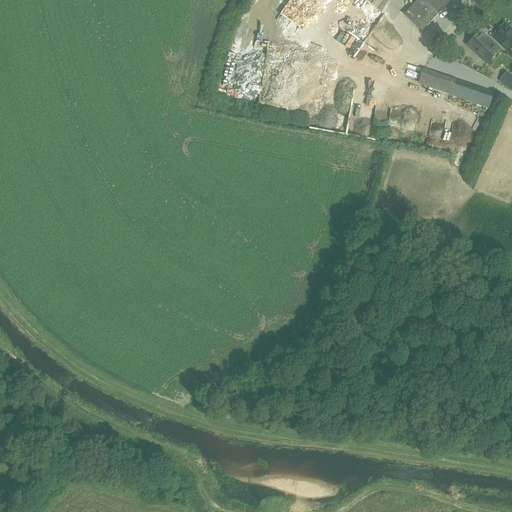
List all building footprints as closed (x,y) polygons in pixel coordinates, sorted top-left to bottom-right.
[(382,0),(379,0),(377,6),(368,1),(353,27),(365,34),(374,19),(384,25),(390,14),(387,12),(392,5),(382,0)] [(416,0),(404,14),(422,31),(451,0),(416,0)] [(491,38),(508,55),(507,56),(511,60),(511,30),(505,23),(491,38)] [(373,40),(381,29),(375,25),(367,36),(373,40)] [(487,62),(499,49),(480,31),(468,44),(487,62)] [(322,56),(326,58),(316,78),(336,88),(350,60),(326,48),(322,56)] [(451,95),(457,79),(423,68),(418,84),(451,95)] [(506,87),(511,79),(511,77),(505,73),(499,82),(506,87)] [(481,102),(479,108),(486,110),(488,105),(481,102)]
